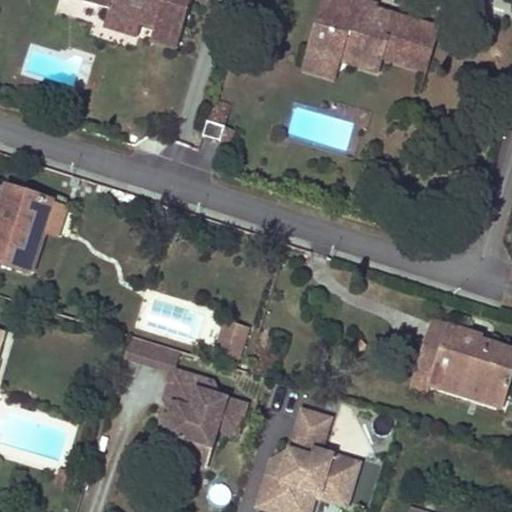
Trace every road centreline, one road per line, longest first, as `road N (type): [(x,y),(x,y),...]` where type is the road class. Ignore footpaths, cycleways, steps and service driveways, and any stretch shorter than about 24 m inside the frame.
road 1 (residential): [(474,271),(0,124)]
road 2 (unclassified): [(474,271),(511,151)]
